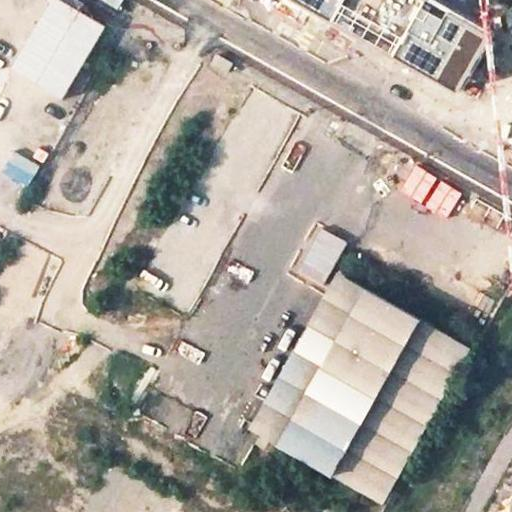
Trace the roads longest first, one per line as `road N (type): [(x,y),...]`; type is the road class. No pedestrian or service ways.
road 1 (unknown): [(215,14),(0,398)]
road 2 (tertiary): [(511,185),(215,14)]
road 3 (unknown): [(0,360),(263,511)]
